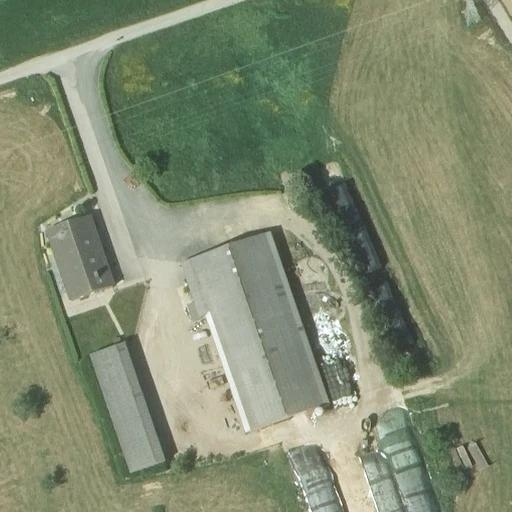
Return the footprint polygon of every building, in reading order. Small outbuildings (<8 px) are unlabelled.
[(86,218),(46,232),(61,278),(63,278),(67,288),(65,289),(69,302),(109,287),(101,262),(99,263),(94,248),(96,248),(86,218)] [(262,236),(179,264),(192,304),(193,305),(197,320),(208,316),(250,432),(320,408),(262,236)] [(192,304),(185,307),(190,322),(197,320),(193,305),(192,304)] [(162,464),(122,345),(87,356),(129,475),(162,464)] [(343,511),(325,454),(296,463),(310,511),(343,511)] [(434,511),(415,457),(391,465),(407,511),(434,511)]
